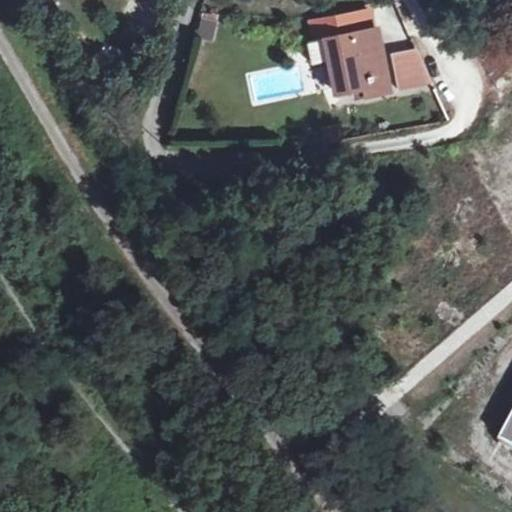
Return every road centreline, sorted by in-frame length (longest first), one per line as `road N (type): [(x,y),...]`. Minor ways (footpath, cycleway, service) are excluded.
road 1 (unclassified): [(324,511),(93,196),(0,41)]
road 2 (track): [(0,277),(64,374),(182,511)]
